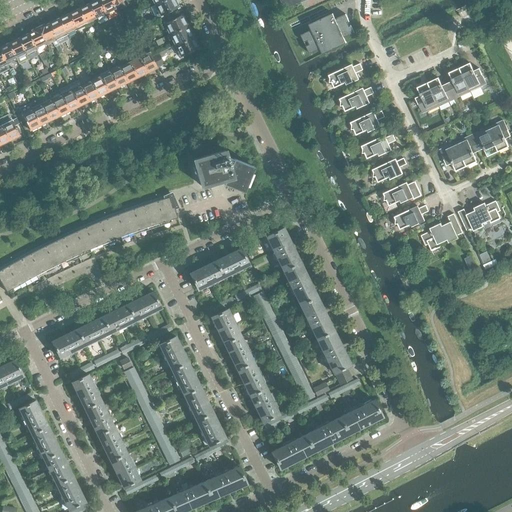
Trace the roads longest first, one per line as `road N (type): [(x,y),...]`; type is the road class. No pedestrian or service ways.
road 1 (residential): [(405,425),(291,199)]
road 2 (residential): [(272,493),(165,265)]
road 3 (residential): [(0,166),(224,58)]
road 4 (residential): [(111,511),(27,332)]
road 5 (residential): [(291,199),(224,58)]
road 6 (residential): [(27,332),(165,265)]
road 7 (residential): [(272,493),(405,425)]
road 8 (residential): [(165,265),(291,199)]
road 9 (secondary): [(307,511),(419,456)]
